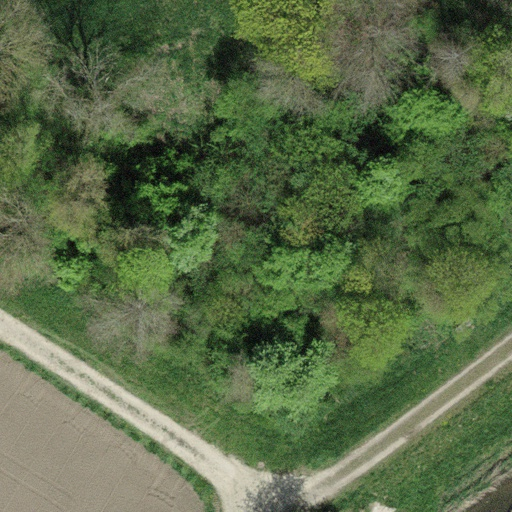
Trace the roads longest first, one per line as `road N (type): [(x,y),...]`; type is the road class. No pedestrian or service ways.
road 1 (track): [(0,324),(272,505)]
road 2 (track): [(272,505),(333,476),(511,345)]
